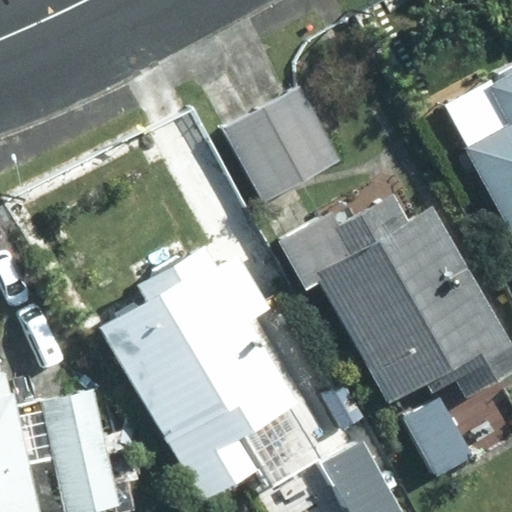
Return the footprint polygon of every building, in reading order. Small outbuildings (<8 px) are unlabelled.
[(511,56),(473,79),(494,116),(450,141),(511,251),(511,56)] [(284,81),(212,119),(250,192),(322,155),(284,81)] [(500,355),(411,202),(391,214),(373,184),(315,218),(308,205),(263,232),(290,277),(303,270),(372,388),(407,366),(415,381),(437,368),(447,386),(500,355)] [(128,290),(82,317),(184,488),(244,451),(225,421),(277,389),(229,311),(250,298),(219,248),(199,260),(185,238),(121,277),(128,290)] [(79,385),(30,395),(52,507),(58,506),(59,511),(103,511),(96,477),(123,471),(118,446),(92,452),(79,385)] [(427,393),(394,412),(424,467),(458,449),(427,393)] [(394,511),(347,431),(248,491),(260,511),(394,511)] [(0,511),(15,511),(0,434),(0,511)]
